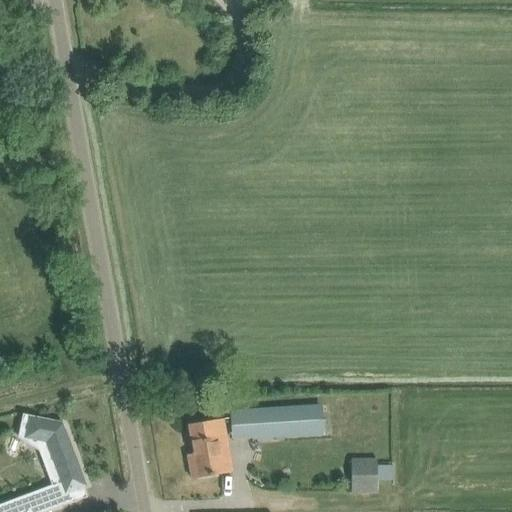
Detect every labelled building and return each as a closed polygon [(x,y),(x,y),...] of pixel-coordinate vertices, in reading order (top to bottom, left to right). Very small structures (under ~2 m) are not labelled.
[(271,411),(252,412),(253,439),(320,435),(319,408),(312,408),(271,411)] [(83,489),(87,487),(74,451),(71,452),(68,445),(71,444),(63,422),(29,416),(29,417),(30,417),(26,438),(38,441),(38,442),(45,443),(61,484),(0,506),(0,511),(48,511),(59,508),(59,507),(61,506),(61,507),(87,497),(84,490),(83,490),(83,489)] [(224,419),(209,422),(189,425),(194,454),(188,455),(192,479),(233,472),(224,419)] [(376,458),(350,458),(350,492),(376,492),(376,458)] [(393,479),(394,464),(380,463),(379,479),(393,479)]
